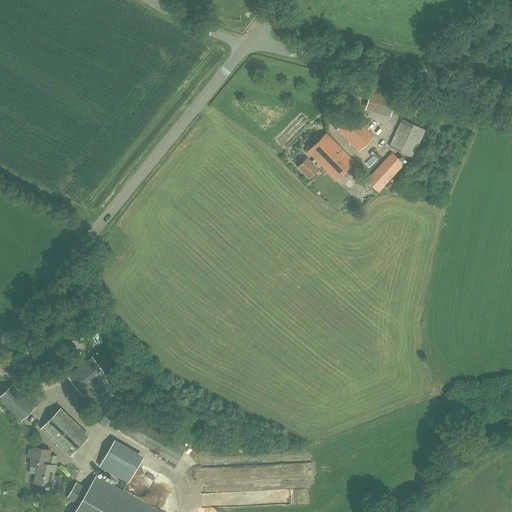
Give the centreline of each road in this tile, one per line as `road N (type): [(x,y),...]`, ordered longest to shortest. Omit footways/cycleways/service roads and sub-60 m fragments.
road 1 (tertiary): [(0,349),(249,43)]
road 2 (unclassified): [(425,83),(249,43)]
